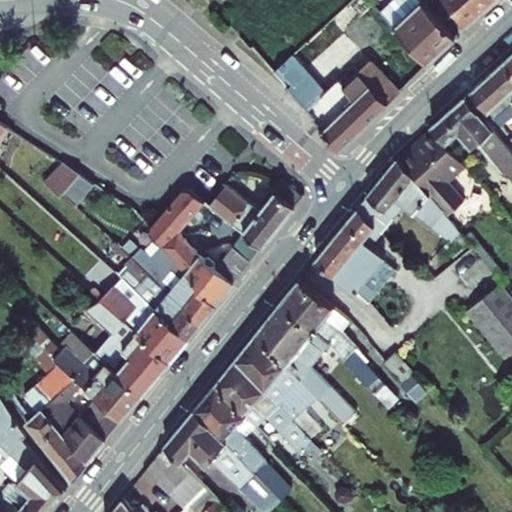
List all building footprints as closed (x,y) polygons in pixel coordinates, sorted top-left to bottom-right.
[(429,63),(456,36),(422,0),(392,0),(381,11),(429,63)] [(447,0),(468,25),(495,0),(447,0)] [(340,149),(400,90),(371,59),(332,97),(293,53),(274,71),(314,116),(313,117),(322,127),(320,128),(340,149)] [(511,53),(503,61),(511,72),(511,53)] [(472,90),(494,117),(511,101),(511,72),(503,61),(472,90)] [(511,175),(511,150),(466,95),(432,126),(435,130),(446,143),(459,131),(473,147),(478,142),(505,175),(509,172),(511,175)] [(511,101),(494,117),(500,125),(511,114),(511,101)] [(414,150),(435,130),(432,126),(411,146),(414,150)] [(446,143),(435,130),(414,150),(411,146),(399,156),(422,184),(423,183),(443,207),(459,193),(448,180),(466,165),(446,143)] [(456,261),(473,247),(422,184),(399,156),(359,205),(375,224),(382,232),(405,204),(449,239),(444,246),(456,261)] [(43,182),(60,193),(75,172),(58,161),(43,182)] [(74,202),(88,181),(75,172),(60,193),(74,202)] [(277,182),(279,184),(300,200),(308,190),(285,172),(277,182)] [(230,182),(212,205),(266,244),(300,200),(279,184),(262,205),(230,182)] [(201,213),(210,203),(188,187),(147,225),(163,243),(206,288),(223,302),(266,244),(246,230),(237,247),(220,270),(213,265),(215,262),(209,257),(204,258),(181,231),(201,213)] [(443,207),(449,214),(465,200),(459,193),(443,207)] [(335,274),(364,238),(375,224),(359,205),(316,259),(335,274)] [(375,224),(364,238),(372,244),(382,232),(375,224)] [(356,291),(384,258),(386,256),(372,244),(364,238),(335,274),(356,291)] [(132,257),(207,323),(223,302),(206,288),(163,243),(152,257),(140,247),(132,257)] [(148,303),(194,341),(207,323),(132,257),(125,265),(143,282),(135,289),(148,303)] [(384,258),(356,291),(369,301),(397,267),(384,258)] [(104,299),(176,363),(194,341),(148,303),(135,289),(123,276),(104,299)] [(351,319),(301,278),(281,301),(330,341),(376,393),(385,383),(359,353),(362,350),(342,329),(351,319)] [(511,294),(501,281),(466,310),(504,356),(511,349),(511,294)] [(136,360),(123,374),(149,396),(176,363),(104,299),(87,310),(130,349),(127,352),(136,360)] [(330,341),(281,301),(257,332),(301,377),(318,395),(345,423),(357,412),(311,365),(330,341)] [(301,377),(257,332),(236,357),(294,418),(306,407),(318,395),(301,377)] [(101,402),(126,423),(149,396),(123,374),(114,385),(67,347),(54,363),(60,368),(78,383),(86,390),(101,402)] [(395,351),(385,361),(403,380),(414,370),(395,351)] [(236,357),(216,382),(247,414),(257,425),(267,415),(299,449),(312,437),(294,418),(236,357)] [(41,416),(29,425),(31,429),(77,483),(92,465),(69,445),(72,442),(47,410),(78,383),(60,368),(45,381),(47,383),(28,400),(41,416)] [(247,414),(216,382),(196,407),(282,499),(293,488),(265,460),(267,458),(246,436),(235,425),(247,414)] [(69,445),(92,465),(126,423),(101,402),(85,420),(70,406),(86,390),(78,383),(47,410),(72,442),(69,445)] [(389,407),(399,398),(385,383),(376,393),(389,407)] [(6,495),(26,511),(47,511),(68,487),(23,438),(27,435),(0,393),(0,439),(29,468),(25,474),(18,482),(10,482),(5,488),(6,495)] [(196,407),(165,444),(176,455),(184,463),(194,451),(208,465),(213,459),(263,511),(268,511),(282,499),(196,407)] [(294,418),(312,437),(323,426),(306,407),(294,418)] [(235,425),(246,436),(257,425),(247,414),(235,425)] [(0,450),(25,474),(29,468),(0,439),(0,450)] [(169,464),(176,455),(165,444),(158,454),(169,464)] [(146,468),(157,479),(169,464),(158,454),(146,468)] [(157,479),(187,507),(190,504),(207,487),(184,463),(176,455),(169,464),(157,479)] [(219,511),(226,506),(207,487),(190,504),(187,507),(181,511),(219,511)] [(158,511),(157,511),(156,511),(135,511),(135,510),(124,497),(111,511),(158,511)] [(135,510),(135,511),(152,511),(144,501),(135,510)]
